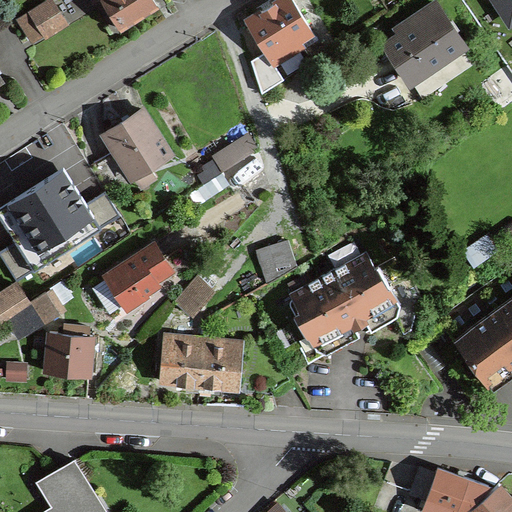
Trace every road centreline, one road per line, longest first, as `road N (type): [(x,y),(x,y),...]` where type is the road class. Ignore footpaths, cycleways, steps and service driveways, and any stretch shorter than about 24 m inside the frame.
road 1 (tertiary): [(0,411),(301,433)]
road 2 (unknown): [(193,19),(256,94),(272,155),(263,180),(188,224)]
road 3 (residential): [(193,19),(0,139)]
road 4 (tertiary): [(301,433),(511,449)]
